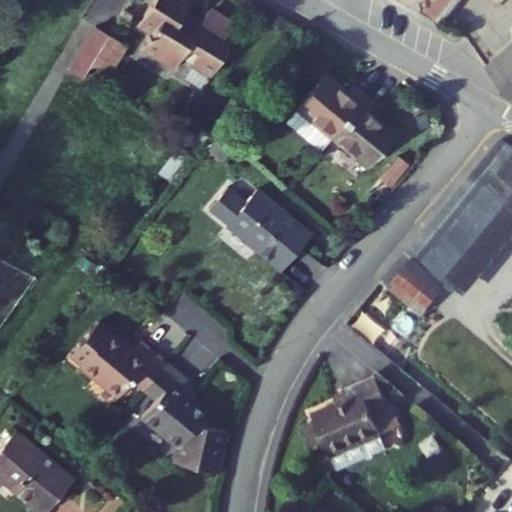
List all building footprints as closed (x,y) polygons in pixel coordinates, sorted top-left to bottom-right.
[(196,2),(193,0),(163,0),(147,26),(157,32),(154,38),(146,50),(176,70),(183,59),(214,77),(234,44),(204,26),(200,32),(195,29),(196,26),(196,23),(195,20),(188,15),(196,2)] [(439,0),(431,10),(447,22),(465,0),(439,0)] [(157,32),(147,26),(143,31),(154,38),(157,32)] [(99,27),(72,72),(85,79),(98,58),(112,35),(99,27)] [(112,35),(98,58),(107,64),(110,81),(120,79),(118,64),(129,46),(112,35)] [(511,46),(489,67),(511,92),(511,46)] [(349,93),(326,74),(297,109),(298,111),(287,124),(322,152),(332,140),(368,96),(355,86),(349,93)] [(380,106),(368,96),(332,140),(367,169),(397,133),(374,115),(380,106)] [(511,143),(502,137),(383,282),(424,315),(447,286),(455,293),(457,290),(511,222),(511,143)] [(399,157),(381,178),(391,186),(408,165),(399,157)] [(213,214),(282,270),(311,235),(257,191),(247,203),(231,191),(213,214)] [(511,241),(511,222),(457,290),(466,297),(511,241)] [(112,334),(83,368),(119,399),(133,383),(145,393),(169,365),(143,343),(134,353),(112,334)] [(194,387),(169,365),(145,393),(157,403),(143,420),(179,450),(209,415),(187,396),(194,387)] [(316,424),(302,430),(310,448),(324,442),(330,457),(332,456),(338,470),(385,449),(379,435),(395,428),(373,378),(341,392),(345,400),(312,415),(316,424)] [(46,511),(73,481),(14,433),(0,450),(0,480),(38,511),(46,511)]
